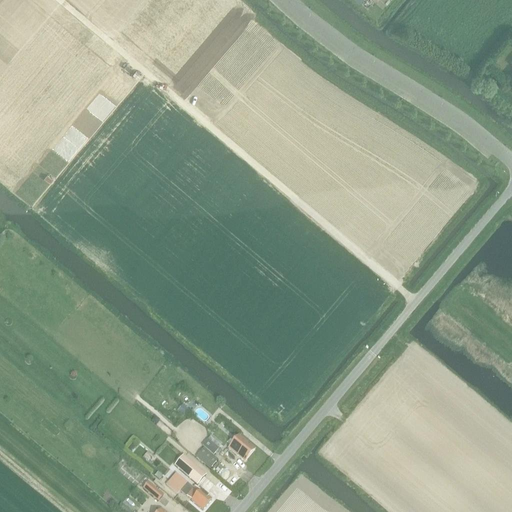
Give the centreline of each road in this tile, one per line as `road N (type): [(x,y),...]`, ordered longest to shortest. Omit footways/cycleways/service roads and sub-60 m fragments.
road 1 (unclassified): [(238,511),(511,188)]
road 2 (unclassified): [(511,162),(287,0)]
